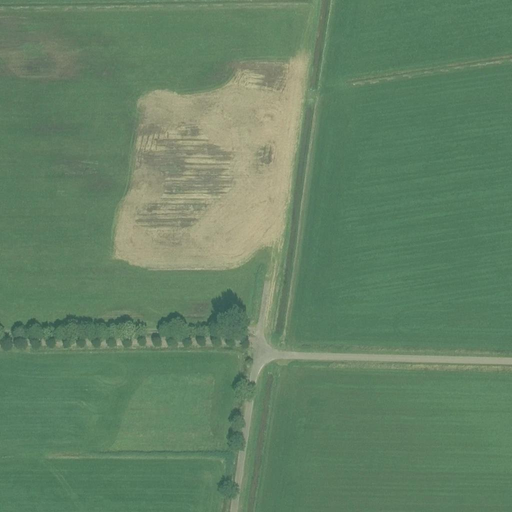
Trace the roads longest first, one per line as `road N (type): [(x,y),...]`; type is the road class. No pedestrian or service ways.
road 1 (unclassified): [(511,361),(264,357)]
road 2 (unclassified): [(232,511),(252,380),(264,357)]
